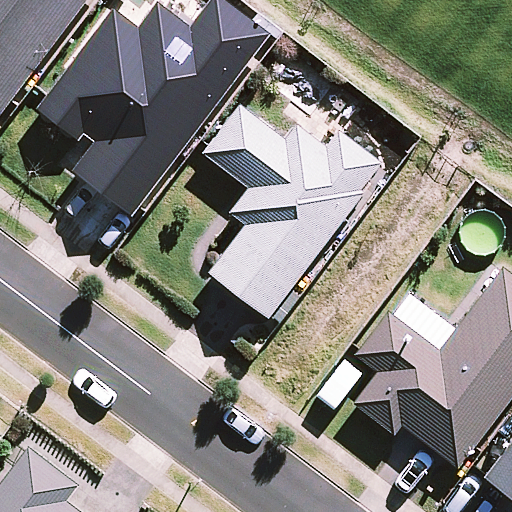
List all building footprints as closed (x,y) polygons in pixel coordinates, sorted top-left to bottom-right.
[(0,0),(0,107),(3,109),(85,0),(0,0)] [(212,0),(190,30),(150,0),(119,0),(39,107),(90,145),(79,160),(133,201),(265,25),(232,0),(212,0)] [(269,309),(383,161),(336,125),(323,143),(288,116),(279,128),(244,101),(208,148),(253,182),(234,207),(248,218),(212,265),(269,309)] [(511,398),(511,274),(503,268),(440,351),(388,312),(355,356),(377,372),(353,403),(394,433),(401,425),(459,468),(511,398)] [(511,442),(485,478),(511,498),(511,442)] [(71,481),(26,446),(0,479),(0,511),(86,511),(62,493),(71,481)]
